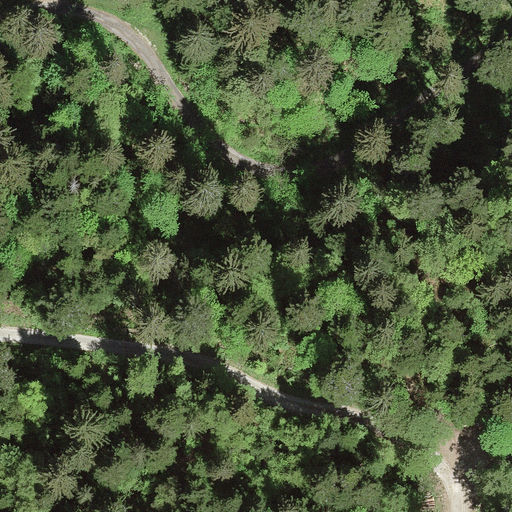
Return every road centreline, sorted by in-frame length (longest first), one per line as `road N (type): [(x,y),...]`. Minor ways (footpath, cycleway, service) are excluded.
road 1 (unclassified): [(0,6),(95,17),(128,38),(200,131),(237,159),(282,173),(325,167),(511,35)]
road 2 (unclassified): [(454,511),(444,469),(423,446),(369,418),(132,348),(0,336)]
